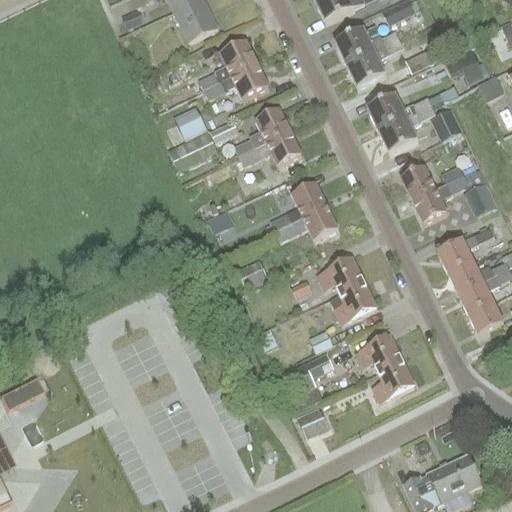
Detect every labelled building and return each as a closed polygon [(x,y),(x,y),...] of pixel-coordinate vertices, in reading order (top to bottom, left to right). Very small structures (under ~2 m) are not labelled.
[(203,2),(202,0),(165,0),(174,17),(203,2)] [(326,28),(379,3),(378,0),(363,0),(361,1),(360,0),(350,5),(347,0),(326,0),(314,5),(326,28)] [(433,0),(439,14),(451,9),(447,0),(433,0)] [(218,33),(203,2),(174,17),(189,47),(218,33)] [(409,3),(382,16),(389,30),(416,17),(409,3)] [(122,22),(128,34),(142,28),(137,15),(122,22)] [(511,27),(503,32),(511,51),(511,50),(511,27)] [(346,71),(400,45),(396,36),(382,43),(381,41),(371,47),(364,34),(335,48),(346,71)] [(387,80),(380,65),(404,53),(400,45),(346,71),(358,94),(387,80)] [(204,96),(258,69),(246,46),(220,59),(226,71),(215,76),(216,77),(199,85),(204,96)] [(439,67),(449,62),(442,47),(432,51),(432,52),(406,65),(412,78),(438,66),(439,67)] [(484,83),(472,55),(445,68),(452,82),(462,77),(468,91),(484,83)] [(269,92),(258,69),(204,96),(209,105),(236,92),(243,105),(269,92)] [(494,83),(477,92),(485,109),(502,100),(494,83)] [(440,97),(428,103),(432,111),(444,105),(440,97)] [(378,137),(432,111),(428,103),(414,110),(413,109),(403,114),(396,100),(367,114),(378,137)] [(207,134),(196,111),(174,122),(185,145),(207,134)] [(419,146),(412,132),(436,120),(432,111),(378,137),(389,160),(419,146)] [(240,162),(291,137),(279,114),(256,125),(262,137),(251,142),(251,143),(234,151),(240,162)] [(462,137),(452,115),(431,125),(441,147),(462,137)] [(239,137),(233,125),(210,136),(216,149),(239,137)] [(200,167),(219,157),(208,136),(170,156),(180,176),(200,167)] [(302,160),(291,137),(240,162),(227,168),(232,178),(272,158),(278,171),(302,160)] [(511,145),(511,137),(503,142),(506,148),(511,145)] [(464,181),(459,171),(442,179),(447,190),(464,181)] [(436,195),(431,184),(425,172),(401,183),(413,206),(436,195)] [(265,195),(258,181),(236,193),(243,207),(265,195)] [(447,218),(441,204),(469,191),(464,181),(447,190),(436,195),(413,206),(424,229),(447,218)] [(506,199),(500,186),(489,191),(495,204),(506,199)] [(276,237),(327,212),(316,189),(293,200),(299,214),(271,227),(276,237)] [(498,213),(494,205),(487,190),(465,200),(476,223),(498,213)] [(338,235),(327,212),(276,237),(280,246),(308,233),(315,246),(338,235)] [(499,228),(463,246),(438,258),(448,279),(473,267),(468,256),(479,250),(479,249),(493,242),(493,241),(503,236),(499,228)] [(336,290),(340,300),(364,288),(352,264),(318,280),(325,296),(336,290)] [(269,284),(259,265),(237,275),(247,295),(269,284)] [(458,300),(510,275),(506,266),(490,274),(489,271),(478,276),(473,267),(448,279),(458,300)] [(494,308),(488,297),(500,291),(499,288),(511,281),(511,278),(510,275),(458,300),(469,321),(494,308)] [(306,286),(291,293),(296,304),(297,305),(312,298),(312,297),(306,286)] [(364,288),(340,300),(330,305),(342,330),(376,313),(364,288)] [(511,315),(500,320),(494,308),(469,321),(479,342),(504,329),(511,325),(511,315)] [(272,333),(259,339),(259,340),(265,355),(279,349),(272,333)] [(333,350),(327,335),(309,343),(316,358),(333,350)] [(374,368),(379,378),(402,366),(390,341),(356,358),(363,373),(374,368)] [(326,359),(284,380),(301,416),(322,405),(312,385),(334,375),(326,359)] [(415,391),(402,366),(379,378),(383,387),(373,392),(380,407),(415,391)] [(1,401),(8,416),(45,397),(44,397),(41,398),(34,385),(37,383),(1,401)] [(308,444),(330,434),(320,412),(298,422),(308,444)] [(425,444),(415,449),(420,461),(431,455),(425,444)] [(422,486),(420,482),(404,490),(413,511),(432,511),(482,489),(468,460),(428,479),(430,483),(422,486)] [(0,483),(0,511),(2,511),(12,507),(0,483)]
